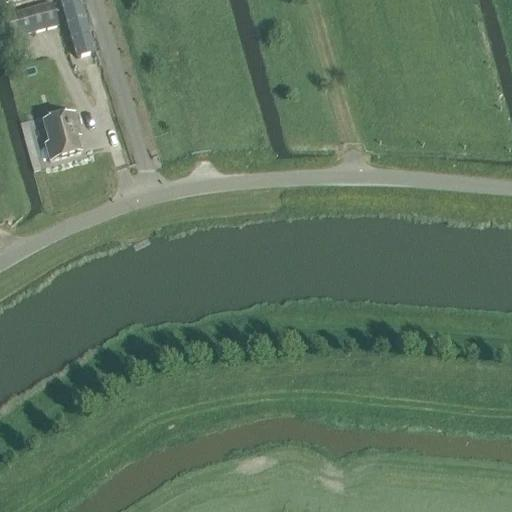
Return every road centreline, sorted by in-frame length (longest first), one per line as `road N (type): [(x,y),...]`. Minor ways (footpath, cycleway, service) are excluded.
road 1 (unclassified): [(0,262),(170,190),(359,177),(511,190)]
road 2 (track): [(359,177),(312,0)]
